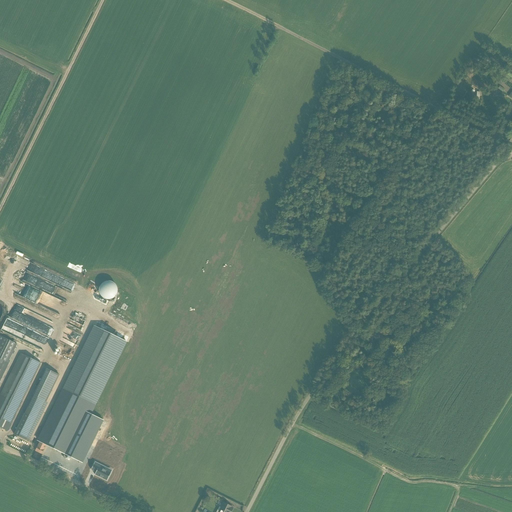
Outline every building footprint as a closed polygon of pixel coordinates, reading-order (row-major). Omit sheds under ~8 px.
[(68,305),(60,302),(58,308),(55,307),(56,306),(53,305),(54,303),(53,303),(54,299),(52,299),(49,307),(58,310),(57,311),(64,314),(68,305)] [(16,311),(40,323),(43,317),(20,304),(16,311)] [(93,326),(36,440),(79,462),(100,420),(88,414),(124,342),(93,326)] [(66,334),(83,341),(85,334),(68,328),(66,334)] [(378,343),(384,337),(381,334),(383,331),(380,328),(377,331),(375,329),(373,331),(373,330),(372,331),(373,331),(370,335),(374,338),(378,343)] [(42,341),(45,337),(40,332),(36,336),(42,341)] [(0,380),(18,345),(0,335),(0,380)] [(382,347),(377,352),(387,360),(392,355),(382,347)] [(0,427),(7,431),(41,363),(21,353),(0,395),(0,427)] [(95,462),(91,469),(96,472),(95,474),(107,480),(111,473),(106,471),(108,468),(95,462)] [(230,511),(233,508),(231,507),(223,503),(218,511),(230,511)]
